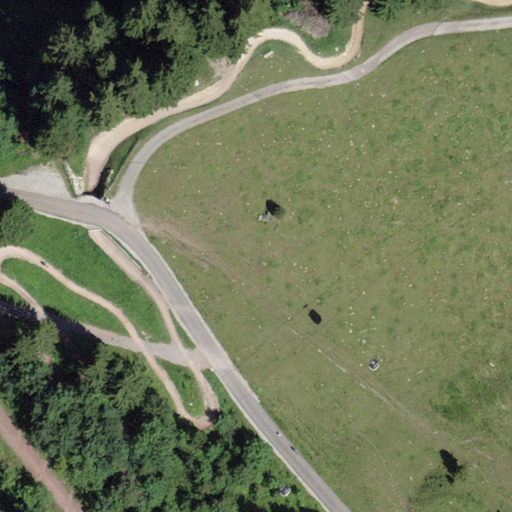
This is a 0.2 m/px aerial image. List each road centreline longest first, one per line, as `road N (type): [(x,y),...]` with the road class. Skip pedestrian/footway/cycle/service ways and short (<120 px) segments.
road 1 (track): [(0,187),(119,220),(224,371),(343,511)]
road 2 (track): [(119,220),(132,169),(163,136),(279,86),(355,74),(421,29),(511,16)]
